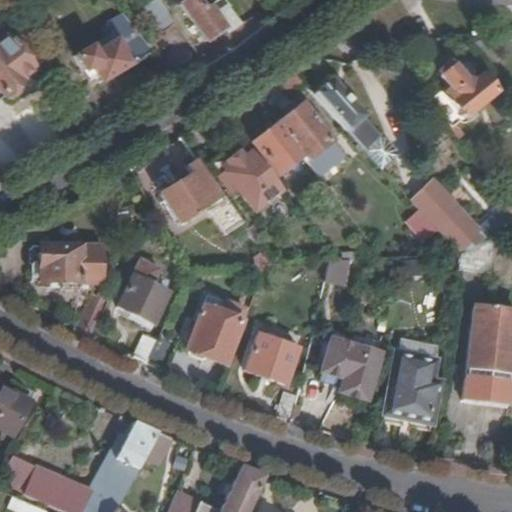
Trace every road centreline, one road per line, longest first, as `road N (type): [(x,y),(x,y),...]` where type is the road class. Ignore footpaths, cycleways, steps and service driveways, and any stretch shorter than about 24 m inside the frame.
road 1 (unclassified): [(451,511),(281,466),(162,415),(0,317)]
road 2 (tertiary): [(334,0),(258,60),(86,169),(0,210)]
